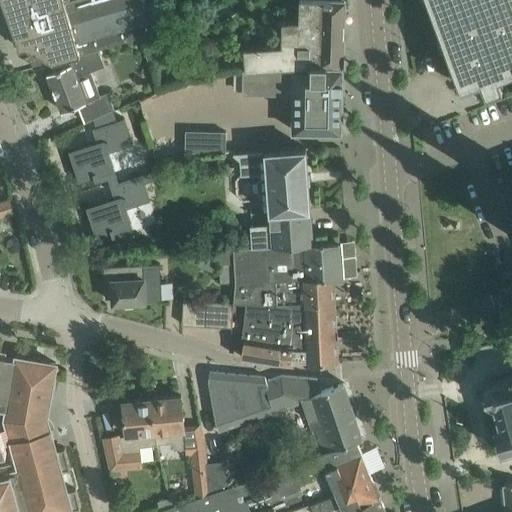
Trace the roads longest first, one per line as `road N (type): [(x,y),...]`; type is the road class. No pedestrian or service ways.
road 1 (residential): [(425,511),(390,176)]
road 2 (residential): [(60,317),(0,139)]
road 3 (residential): [(60,317),(233,362)]
road 4 (residential): [(390,176),(375,0)]
road 5 (residential): [(390,176),(511,131)]
